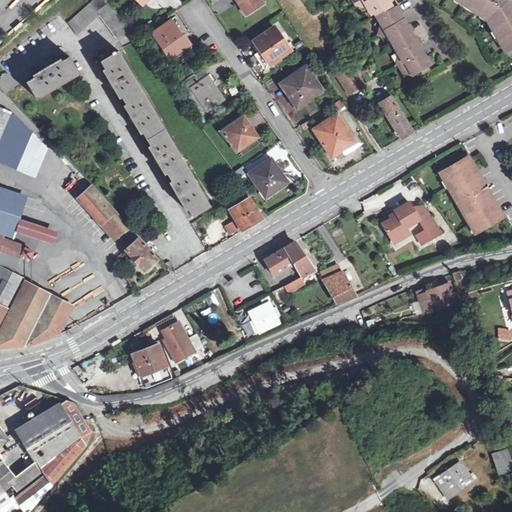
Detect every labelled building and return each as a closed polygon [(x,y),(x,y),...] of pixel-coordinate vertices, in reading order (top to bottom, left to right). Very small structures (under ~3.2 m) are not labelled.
[(104,0),(87,0),(63,23),(73,34),(95,16),(113,38),(120,34),(122,36),(128,31),(104,0)] [(233,0),(237,5),(244,15),(261,4),(257,0),(233,0)] [(391,3),(389,0),(362,0),(371,14),(391,3)] [(463,0),(458,0),(472,9),(471,5),(463,0)] [(511,0),(463,0),(471,5),(472,9),(481,16),(486,15),(489,17),(487,20),(493,30),(498,31),(504,40),(504,41),(503,46),(506,51),(511,48),(511,0)] [(412,32),(397,6),(378,18),(392,43),(412,32)] [(168,22),(151,33),(170,59),(189,47),(184,39),(180,33),(178,35),(168,22)] [(258,52),(267,64),(289,48),(273,25),(251,42),(258,52)] [(498,31),(493,30),(503,46),(504,40),(498,31)] [(431,64),(415,38),(395,49),(402,62),(398,64),(403,72),(410,69),(413,74),(422,70),(425,72),(427,71),(428,70),(428,68),(428,66),(431,64)] [(182,199),(191,214),(209,204),(116,51),(100,61),(106,72),(129,109),(156,154),(182,199)] [(28,80),(38,97),(77,74),(67,57),(46,69),(28,80)] [(355,86),(361,82),(347,62),(341,66),(355,86)] [(290,94),(296,104),(319,88),(304,66),(282,82),(290,94)] [(355,86),(341,66),(332,71),(346,92),(355,86)] [(8,73),(0,77),(0,87),(2,91),(6,94),(7,93),(17,83),(8,73)] [(194,77),(183,86),(187,92),(190,91),(205,111),(222,99),(217,92),(205,76),(196,81),(194,77)] [(376,99),(377,102),(388,95),(386,93),(376,99)] [(388,95),(377,102),(399,138),(400,137),(411,131),(388,95)] [(341,99),(334,103),(340,112),(346,109),(341,99)] [(0,138),(11,113),(0,107),(0,138)] [(40,146),(11,113),(0,138),(0,156),(30,170),(40,146)] [(318,141),(329,157),(353,141),(335,114),(311,130),(318,141)] [(237,150),(238,149),(254,139),(256,138),(250,128),(244,119),(234,126),(224,132),(231,142),(237,150)] [(258,145),(254,139),(238,149),(242,155),(258,145)] [(265,197),(282,186),(273,174),(277,171),(270,160),(249,174),(265,197)] [(446,184),(450,189),(476,175),(469,163),(454,171),(453,168),(438,177),(442,183),(446,184)] [(282,179),(277,171),(273,174),(282,186),(285,183),(282,179)] [(453,200),(456,205),(471,197),(470,195),(483,187),(476,175),(450,189),(454,197),(453,200)] [(232,181),(239,192),(246,188),(238,177),(232,181)] [(79,199),(102,223),(106,221),(118,234),(128,225),(92,186),(79,199)] [(266,216),(246,188),(239,192),(244,200),(229,210),(242,230),(266,216)] [(466,214),(468,219),(494,204),(486,192),(473,200),(471,197),(456,205),(461,213),(466,214)] [(0,196),(0,223),(16,229),(24,205),(0,196)] [(381,224),(395,248),(410,239),(404,228),(418,221),(407,203),(393,212),(396,216),(381,224)] [(472,230),(476,236),(490,228),(489,225),(502,217),(494,204),(468,219),(473,226),(472,230)] [(106,221),(102,223),(115,237),(118,234),(106,221)] [(128,225),(118,234),(121,239),(124,237),(131,230),(128,225)] [(0,243),(0,250),(20,255),(23,245),(1,239),(0,243)] [(138,239),(125,250),(144,269),(146,266),(156,258),(138,239)] [(284,248),(293,265),(299,277),(274,292),(277,296),(304,282),(302,278),(303,277),(302,276),(311,270),(294,243),(284,248)] [(26,247),(23,252),(31,255),(33,250),(26,247)] [(273,275),(293,265),(284,248),(274,255),(265,260),(273,275)] [(163,265),(169,272),(174,270),(169,262),(163,265)] [(0,266),(0,303),(8,307),(23,277),(0,266)] [(338,267),(327,274),(329,278),(341,272),(338,267)] [(462,280),(459,271),(453,274),(455,282),(462,280)] [(329,278),(327,274),(321,277),(322,282),(326,289),(336,305),(355,297),(341,272),(329,278)] [(281,276),(270,281),(274,290),(285,285),(281,276)] [(427,284),(431,291),(439,288),(435,280),(427,284)] [(0,347),(27,344),(60,332),(62,329),(73,305),(24,283),(0,332),(0,347)] [(439,288),(431,291),(427,293),(431,303),(429,303),(428,301),(421,305),(424,314),(450,304),(442,286),(439,288)] [(0,323),(8,307),(0,303),(0,323)] [(251,321),(253,325),(256,334),(277,325),(275,319),(272,312),(269,305),(248,313),(251,321)] [(204,348),(197,335),(188,340),(179,323),(163,332),(167,339),(164,341),(176,363),(204,348)] [(497,341),(511,342),(511,329),(498,328),(497,341)] [(124,339),(122,336),(113,341),(115,344),(124,339)] [(147,390),(172,380),(160,347),(134,357),(147,390)] [(111,370),(102,353),(81,363),(85,371),(81,373),(86,383),(111,370)] [(0,495),(0,506),(7,511),(21,511),(23,511),(34,511),(87,448),(92,434),(85,421),(73,404),(20,385),(19,386),(0,395),(0,400),(4,407),(24,395),(49,404),(46,407),(48,411),(40,406),(19,419),(22,426),(17,429),(43,475),(24,498),(21,495),(20,498),(8,489),(0,495)] [(0,447),(8,441),(0,430),(0,447)] [(492,454),(498,473),(511,467),(511,462),(508,449),(492,454)] [(462,463),(436,477),(446,496),(472,482),(462,463)] [(438,504),(446,508),(450,501),(442,497),(438,504)]
